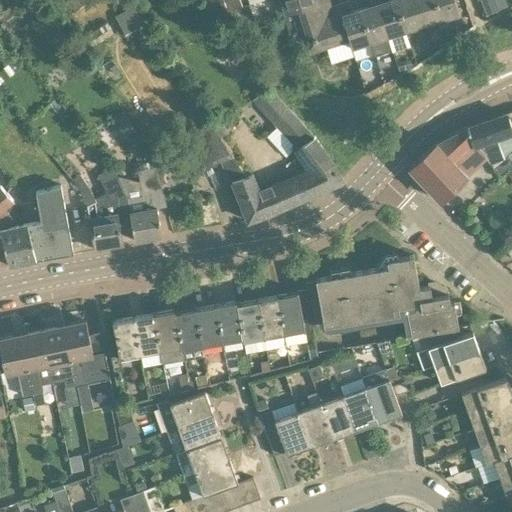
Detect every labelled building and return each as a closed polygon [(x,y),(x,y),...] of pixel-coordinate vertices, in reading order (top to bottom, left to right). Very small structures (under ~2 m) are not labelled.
[(238,0),(221,0),(225,10),(230,9),(231,8),(240,6),(238,0)] [(277,0),(282,15),(327,0),(326,0),(277,0)] [(305,56),(329,9),(327,0),(282,15),(290,38),(298,35),(305,56)] [(392,50),(388,37),(376,0),(366,0),(369,7),(359,10),(372,49),(374,56),(392,50)] [(407,38),(395,0),(389,0),(385,1),(384,0),(376,0),(388,37),(399,34),(401,39),(407,38)] [(409,31),(423,26),(415,0),(395,0),(407,38),(411,36),(409,31)] [(443,26),(434,0),(415,0),(423,26),(435,22),(437,28),(443,26)] [(434,0),(443,26),(446,25),(445,19),(458,15),(453,0),(434,0)] [(497,11),(493,0),(479,0),(484,15),(497,11)] [(125,37),(145,25),(130,2),(110,12),(125,37)] [(372,49),(359,10),(350,13),(347,3),(338,6),(350,42),(348,42),(351,49),(364,45),(366,51),(372,49)] [(348,41),(348,42),(350,42),(338,6),(329,9),(305,56),(348,41)] [(181,61),(175,52),(169,55),(175,65),(181,61)] [(407,59),(397,63),(400,70),(410,67),(407,59)] [(251,175),(266,214),(340,182),(331,165),(304,128),(288,111),(287,111),(267,90),(252,102),(295,150),(292,151),(305,170),(258,190),(252,174),(251,175)] [(190,122),(202,116),(191,96),(179,103),(190,122)] [(511,112),(466,128),(470,142),(486,159),(492,168),(504,159),(497,141),(511,135),(511,112)] [(121,141),(134,133),(122,116),(110,123),(121,141)] [(209,124),(219,139),(229,132),(219,117),(209,124)] [(245,177),(219,139),(209,124),(194,130),(194,129),(181,134),(200,174),(213,168),(212,166),(221,163),(243,215),(246,223),(266,214),(251,175),(245,177)] [(468,176),(486,159),(470,142),(466,128),(463,129),(439,142),(410,169),(440,202),(468,176)] [(127,213),(118,177),(111,167),(97,174),(107,193),(92,200),(88,190),(79,194),(87,210),(93,250),(121,245),(115,215),(127,213)] [(118,177),(127,213),(133,243),(161,238),(156,210),(165,208),(154,168),(136,172),(138,181),(118,177)] [(0,241),(7,265),(7,266),(72,253),(59,187),(35,194),(40,223),(26,226),(26,223),(15,226),(4,210),(6,209),(7,211),(14,205),(0,189),(0,241)] [(406,312),(411,335),(425,332),(454,327),(458,326),(453,302),(449,303),(446,290),(443,287),(440,288),(439,285),(418,289),(413,256),(386,261),(387,267),(315,280),(315,282),(305,284),(306,291),(311,318),(317,353),(343,349),(340,334),(331,336),(329,326),(406,312)] [(275,297),(282,336),(304,332),(302,320),(311,318),(306,291),(297,293),(275,297)] [(262,340),(282,336),(275,297),(255,301),(262,340)] [(243,343),(262,340),(255,301),(236,304),(236,302),(234,303),(241,340),(241,341),(241,344),(244,344),(243,343)] [(220,344),(241,341),(241,340),(234,303),(213,306),(220,344)] [(201,348),(220,344),(213,306),(193,310),(202,358),(203,358),(201,348)] [(182,362),(202,358),(193,310),(173,314),(172,314),(179,349),(181,361),(182,362)] [(172,314),(173,314),(172,311),(152,314),(159,353),(160,353),(162,364),(181,361),(179,349),(172,314)] [(138,357),(159,353),(152,314),(131,318),(138,357)] [(118,361),(138,357),(131,318),(111,321),(118,361)] [(62,325),(76,397),(78,406),(88,404),(82,376),(92,374),(88,358),(92,357),(92,356),(103,353),(99,334),(88,337),(84,321),(62,325)] [(66,399),(76,397),(62,325),(40,330),(51,383),(62,382),(66,399)] [(472,332),(457,338),(454,327),(425,332),(431,347),(417,352),(423,370),(434,366),(478,350),(472,332)] [(360,333),(361,343),(384,338),(383,328),(360,333)] [(39,385),(51,383),(40,330),(18,335),(31,395),(41,393),(39,385)] [(21,397),(31,395),(18,335),(0,338),(0,359),(3,376),(16,374),(21,397)] [(314,343),(306,345),(309,359),(317,358),(314,343)] [(478,350),(434,366),(440,383),(484,368),(478,350)] [(340,358),(345,370),(357,366),(352,353),(340,358)] [(334,374),(345,370),(340,358),(329,362),(334,374)] [(268,361),(259,362),(261,372),(270,370),(268,361)] [(322,379),(334,374),(329,362),(318,366),(322,379)] [(312,382),(322,379),(318,366),(308,370),(312,382)] [(385,371),(389,382),(397,379),(393,368),(385,371)] [(364,388),(377,423),(401,414),(394,395),(391,386),(389,382),(385,371),(385,369),(361,378),(365,387),(364,388)] [(180,392),(189,390),(187,382),(186,374),(177,375),(180,392)] [(402,381),(401,377),(397,379),(389,382),(391,386),(402,381)] [(467,411),(511,395),(505,377),(461,393),(467,411)] [(402,381),(391,386),(394,395),(408,390),(405,381),(402,381)] [(166,382),(157,384),(159,397),(168,396),(166,382)] [(355,431),(377,423),(364,388),(342,396),(355,431)] [(178,427),(211,416),(203,392),(170,404),(168,400),(157,404),(162,418),(173,414),(178,427)] [(319,404),(320,403),(316,392),(307,396),(311,407),(296,412),(309,447),(332,439),(319,404)] [(42,394),(32,395),(35,407),(44,405),(42,394)] [(473,429),(511,414),(511,395),(467,411),(473,429)] [(332,439),(355,431),(342,396),(320,403),(319,404),(332,439)] [(23,399),(26,411),(35,409),(32,397),(23,399)] [(264,399),(256,402),(260,413),(268,409),(264,399)] [(119,426),(133,421),(130,410),(116,413),(119,426)] [(309,447),(296,412),(275,420),(272,410),(258,415),(273,456),(285,452),(287,455),(309,447)] [(480,446),(511,434),(511,414),(473,429),(480,446)] [(211,416),(178,427),(167,431),(171,443),(182,439),(186,450),(220,438),(211,416)] [(434,442),(430,432),(422,435),(426,445),(434,442)] [(486,463),(494,460),(511,453),(511,434),(480,446),(486,463)] [(182,477),(228,461),(220,438),(186,450),(174,455),(182,477)] [(500,478),(511,473),(511,453),(494,460),(500,478)] [(201,497),(207,494),(219,490),(230,486),(236,484),(228,461),(182,477),(185,486),(196,482),(201,497)] [(81,464),(70,467),(73,475),(84,472),(81,464)] [(455,465),(448,468),(450,475),(458,472),(455,465)] [(511,473),(500,478),(506,495),(511,493),(511,473)] [(241,482),(248,503),(259,499),(251,478),(241,482)] [(133,485),(136,493),(142,491),(147,490),(143,481),(133,485)] [(237,507),(248,503),(241,482),(236,484),(230,486),(237,507)] [(71,511),(62,485),(50,489),(57,511),(71,511)] [(227,511),(237,507),(230,486),(219,490),(227,511)] [(142,491),(149,511),(162,511),(163,511),(154,487),(147,490),(142,491)] [(214,511),(223,511),(227,511),(219,490),(207,494),(214,511)] [(136,511),(149,511),(142,491),(136,493),(130,496),(136,511)] [(201,511),(214,511),(207,494),(201,497),(197,498),(201,511)] [(136,511),(130,496),(118,500),(122,510),(115,511),(136,511)] [(189,511),(201,511),(197,498),(186,502),(189,511)] [(172,511),(189,511),(186,502),(171,507),(172,511)]
